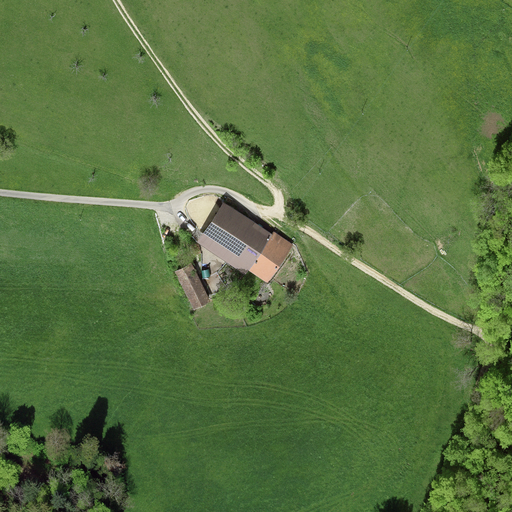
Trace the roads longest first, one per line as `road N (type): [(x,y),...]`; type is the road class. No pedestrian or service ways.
road 1 (track): [(277,216),(269,184),(190,109),(116,0)]
road 2 (track): [(498,332),(454,325),(277,216)]
road 3 (track): [(438,511),(466,456),(498,332)]
road 4 (track): [(498,332),(486,202),(511,150)]
road 5 (unclassified): [(169,208),(0,191)]
